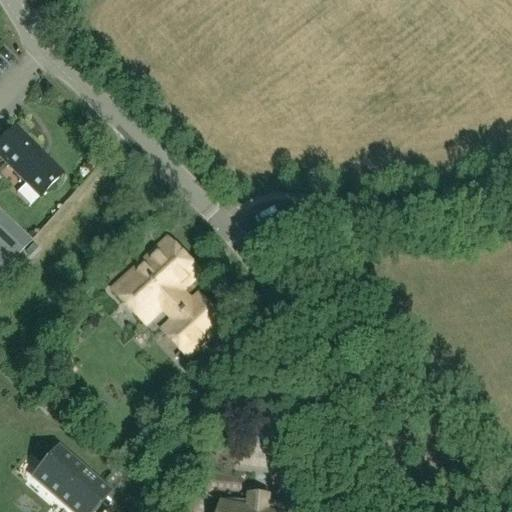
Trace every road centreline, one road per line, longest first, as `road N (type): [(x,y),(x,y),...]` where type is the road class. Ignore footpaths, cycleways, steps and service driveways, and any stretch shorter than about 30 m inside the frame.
road 1 (tertiary): [(301,323),(223,226),(57,62),(12,0)]
road 2 (unclassified): [(150,511),(241,380),(301,323)]
road 3 (tertiary): [(421,511),(301,323)]
